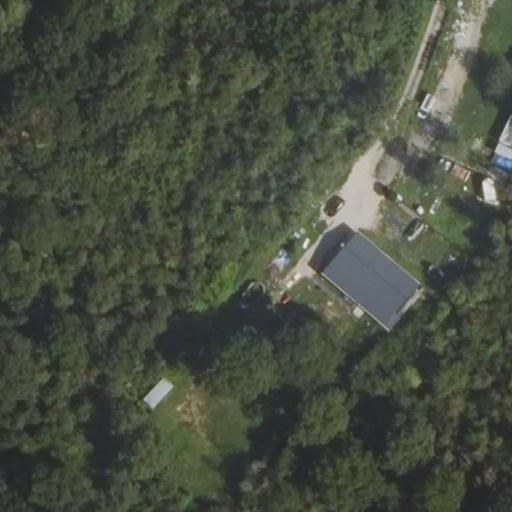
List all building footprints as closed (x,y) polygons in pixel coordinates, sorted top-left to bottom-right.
[(492,20),(477,23),(483,52),(497,49),(492,20)] [(465,46),(471,77),(483,75),(478,44),(465,46)] [(499,195),(506,169),(491,165),(484,191),(499,195)] [(298,248),(331,216),(319,205),(287,237),(298,248)] [(426,285),(356,232),(319,280),(389,334),(426,285)]
